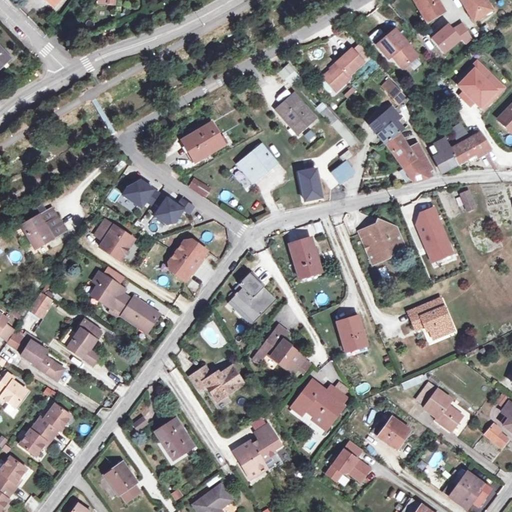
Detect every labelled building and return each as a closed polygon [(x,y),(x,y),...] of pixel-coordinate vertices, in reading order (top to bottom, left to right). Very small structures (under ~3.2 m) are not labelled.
[(435,8),(440,4),(438,0),(414,0),(427,22),(439,15),(435,8)] [(461,0),(474,21),(490,12),(483,0),(461,0)] [(445,12),(440,4),(435,8),(439,15),(445,12)] [(462,23),(452,29),(462,40),(466,44),(473,38),(462,23)] [(448,24),(432,39),(444,54),(462,40),(452,29),(448,24)] [(395,29),(377,45),(389,59),(392,56),(403,68),(418,56),(395,29)] [(359,45),(353,50),(362,60),(368,55),(359,45)] [(0,68),(10,59),(0,48),(0,68)] [(337,65),(323,78),(336,92),(350,79),(348,76),(364,62),(362,60),(353,50),(352,49),(336,64),(337,65)] [(460,90),(456,94),(469,107),(474,102),(482,110),(505,87),(477,59),(453,82),(460,90)] [(281,72),(287,77),(295,71),(289,64),(281,72)] [(398,104),(406,97),(389,79),(382,86),(398,104)] [(276,110),(288,123),(291,121),(301,132),(316,118),(295,94),(276,110)] [(511,104),(498,119),(511,132),(511,104)] [(333,125),(338,120),(328,108),(322,114),(332,125),(333,125)] [(371,126),(394,153),(403,167),(414,182),(433,176),(430,171),(432,170),(427,161),(428,161),(418,143),(409,148),(399,133),(408,126),(401,117),(398,119),(391,110),(371,126)] [(358,142),(338,120),(333,125),(352,147),(358,142)] [(298,134),(301,132),(291,121),(288,123),(298,134)] [(196,162),(224,146),(212,124),(183,141),(186,145),(196,162)] [(439,155),(434,157),(434,158),(442,173),(468,159),(475,155),(477,158),(486,153),(492,150),(480,132),(449,149),(444,140),(434,145),(439,155)] [(254,183),(277,164),(262,145),(239,164),(254,183)] [(429,148),(434,157),(439,155),(434,145),(429,148)] [(340,184),(353,174),(344,163),(331,173),(340,184)] [(314,166),(295,170),(301,199),(320,196),(314,166)] [(208,198),(213,190),(195,177),(189,186),(208,198)] [(145,201),(153,190),(139,180),(127,188),(122,195),(141,208),(145,201)] [(218,194),(223,202),(230,197),(226,189),(218,194)] [(468,205),(474,203),(475,203),(470,189),(462,190),(468,205)] [(152,205),(159,194),(153,190),(145,201),(152,205)] [(173,223),(182,210),(177,206),(166,198),(154,216),(167,224),(173,223)] [(188,214),(193,206),(182,199),(177,206),(182,210),(188,214)] [(452,254),(434,204),(410,212),(429,263),(452,254)] [(58,210),(61,215),(71,211),(68,205),(58,210)] [(36,218),(21,226),(35,249),(65,231),(52,208),(36,218)] [(17,219),(21,226),(36,218),(32,211),(17,219)] [(372,266),(383,261),(380,255),(387,252),(393,249),(394,250),(404,246),(396,227),(378,220),(375,226),(359,233),(372,266)] [(105,221),(95,235),(104,241),(107,243),(102,250),(120,262),(134,240),(105,221)] [(299,279),(321,273),(311,239),(289,245),(299,279)] [(107,243),(104,241),(99,248),(102,250),(107,243)] [(169,271),(185,282),(191,274),(192,274),(197,268),(201,261),(200,260),(207,252),(191,241),(183,242),(168,264),(169,271)] [(390,258),(387,252),(380,255),(383,261),(390,258)] [(108,269),(103,275),(114,282),(118,276),(108,269)] [(98,284),(93,293),(105,301),(104,304),(119,314),(121,311),(124,313),(122,316),(140,327),(142,324),(149,329),(159,315),(133,298),(132,301),(121,294),(124,289),(114,282),(103,275),(99,273),(93,281),(98,284)] [(253,324),(276,300),(249,274),(239,285),(242,289),(230,301),(253,324)] [(29,310),(40,317),(52,301),(41,293),(29,310)] [(91,295),(104,304),(105,301),(93,293),(91,295)] [(425,315),(412,320),(416,331),(427,326),(433,340),(446,335),(444,330),(452,326),(440,299),(422,307),(425,315)] [(408,312),(412,320),(425,315),(422,307),(408,312)] [(27,312),(21,328),(31,332),(38,317),(27,312)] [(345,353),(367,346),(358,316),(337,323),(345,353)] [(94,362),(93,353),(88,349),(99,331),(83,320),(77,328),(79,330),(67,348),(92,365),(94,362)] [(3,324),(0,329),(0,334),(6,339),(12,331),(3,324)] [(147,332),(149,329),(142,324),(140,327),(147,332)] [(259,364),(267,354),(293,374),(297,369),(304,359),(305,359),(282,342),(289,333),(279,325),(252,359),(259,364)] [(454,331),(452,326),(444,330),(446,335),(454,331)] [(15,331),(8,342),(23,352),(30,341),(23,336),(15,331)] [(30,341),(38,345),(40,342),(25,333),(23,336),(30,341)] [(37,366),(36,368),(56,381),(64,369),(44,356),(47,351),(38,345),(30,341),(23,352),(20,356),(37,366)] [(0,352),(0,356),(10,361),(12,354),(1,350),(0,352)] [(304,359),(297,369),(304,374),(311,365),(304,359)] [(200,391),(206,387),(217,402),(244,384),(232,366),(220,374),(218,372),(210,377),(204,367),(190,377),(200,391)] [(11,381),(13,379),(6,374),(2,379),(0,382),(0,397),(5,402),(4,403),(7,405),(8,404),(15,409),(26,392),(18,386),(11,381)] [(319,396),(322,392),(313,385),(293,410),(303,417),(307,412),(317,420),(318,419),(330,428),(339,415),(337,413),(346,400),(343,398),(335,392),(334,391),(329,397),(327,395),(324,399),(319,396)] [(340,386),(335,392),(343,398),(348,392),(340,386)] [(462,417),(447,406),(451,400),(437,390),(424,409),(437,418),(435,421),(451,432),(462,417)] [(495,402),(505,409),(509,402),(511,400),(501,393),(495,402)] [(511,404),(509,402),(505,409),(502,412),(507,416),(503,422),(505,424),(504,425),(511,431),(511,404)] [(46,442),(48,444),(53,437),(58,430),(60,431),(64,425),(65,425),(67,423),(66,422),(71,416),(55,404),(44,419),(41,417),(31,431),(30,430),(19,445),(35,457),(39,451),(40,452),(42,449),(41,448),(43,446),(46,442)] [(397,450),(411,431),(392,417),(385,428),(379,424),(372,433),(397,450)] [(318,419),(317,420),(315,422),(327,431),(330,428),(318,419)] [(141,420),(133,426),(137,432),(146,426),(141,420)] [(163,442),(165,440),(176,457),(192,448),(175,421),(157,432),(163,442)] [(501,448),(507,440),(501,435),(497,428),(492,425),(484,435),(501,448)] [(243,464),(241,465),(250,480),(259,474),(257,471),(265,466),(269,471),(280,464),(273,451),(280,446),(268,426),(256,433),(260,440),(253,445),(249,443),(233,453),(239,462),(241,461),(243,464)] [(165,440),(163,442),(174,459),(176,457),(165,440)] [(357,459),(362,450),(351,441),(327,475),(337,482),(343,474),(348,472),(361,482),(370,469),(357,459)] [(15,484),(18,480),(19,478),(20,479),(23,476),(21,475),(26,469),(10,457),(0,470),(0,511),(2,509),(3,510),(5,507),(4,507),(9,500),(7,498),(17,485),(15,484)] [(118,496),(120,494),(126,502),(140,494),(134,485),(137,483),(123,463),(104,475),(118,496)] [(467,510),(478,494),(481,496),(487,487),(467,472),(457,487),(450,483),(443,493),(467,510)] [(221,511),(220,509),(231,501),(221,486),(194,505),(198,511),(221,511)] [(178,488),(170,493),(174,501),(182,496),(178,488)] [(429,511),(411,499),(402,511),(429,511)]
